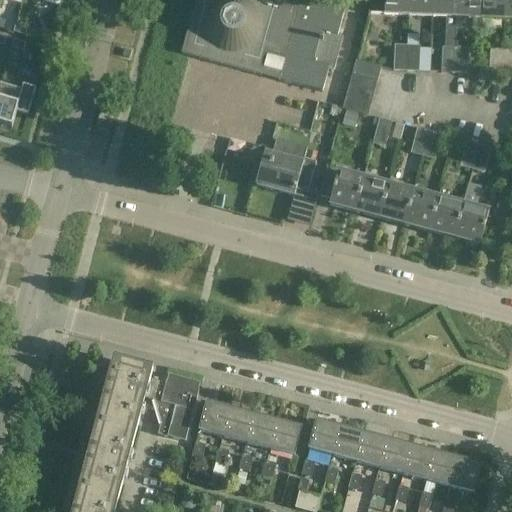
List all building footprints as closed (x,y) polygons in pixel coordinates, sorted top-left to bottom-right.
[(343,39),(338,38),(345,14),(290,0),(196,0),(181,58),(212,66),(324,95),(330,72),(334,73),(343,39)] [(372,0),(369,16),(385,16),(409,17),(409,0),(372,0)] [(434,0),(409,0),(409,17),(434,18),(434,0)] [(457,29),(458,19),(458,0),(434,0),(434,18),(446,19),(445,48),(456,48),(457,48),(457,32),(457,29)] [(482,20),(482,0),(458,0),(458,19),(457,29),(468,30),(468,20),(482,20)] [(482,0),(482,20),(506,21),(506,0),(482,0)] [(25,37),(28,29),(16,26),(14,34),(25,37)] [(12,50),(23,53),(26,45),(14,42),(12,50)] [(395,72),(407,73),(408,46),(396,46),(395,72)] [(421,47),(408,46),(407,73),(419,73),(421,47)] [(442,74),(455,75),(456,48),(445,48),(444,48),(442,74)] [(457,48),(456,48),(455,75),(468,76),(469,49),(457,48)] [(490,77),(503,77),(504,50),(491,50),(490,77)] [(511,50),(504,50),(503,77),(511,77),(511,50)] [(357,62),(353,74),(377,81),(381,72),(381,68),(357,62)] [(374,93),(377,81),(353,74),(350,86),(374,93)] [(0,87),(0,88),(0,126),(12,130),(17,113),(28,116),(36,90),(23,86),(21,93),(0,87)] [(374,93),(350,86),(347,98),(371,105),(374,93)] [(368,118),(371,105),(347,98),(343,112),(368,118)] [(98,130),(108,132),(115,109),(105,107),(98,130)] [(341,124),(355,127),(358,117),(344,113),(341,124)] [(391,124),(378,121),(377,128),(372,147),(384,150),(391,124)] [(429,134),(417,131),(410,157),(422,160),(429,134)] [(441,137),(429,134),(422,160),(434,163),(441,137)] [(478,147),(466,144),(459,170),(472,173),(478,147)] [(491,151),(478,147),(472,173),(484,177),(491,151)] [(264,156),(256,189),(295,200),(296,194),(308,197),(316,165),(304,162),(302,166),(264,156)] [(337,174),(336,176),(327,173),(320,198),(330,201),(328,209),(354,216),(363,181),(337,174)] [(388,188),(363,181),(354,216),(379,222),(388,188)] [(468,186),(462,207),(454,242),(480,249),(489,214),(477,211),(482,190),(468,186)] [(379,222),(404,229),(413,194),(388,188),(379,222)] [(438,201),(413,194),(404,229),(429,236),(438,201)] [(429,236),(454,242),(462,207),(438,201),(429,236)] [(113,361),(96,426),(135,436),(144,399),(149,381),(152,372),(113,361)] [(165,385),(149,381),(144,399),(152,401),(160,428),(157,438),(185,445),(199,392),(165,383),(165,385)] [(223,440),(230,410),(206,404),(198,433),(223,440)] [(254,416),(230,410),(223,440),(246,446),(254,416)] [(270,452),(277,423),(254,416),(246,446),(270,452)] [(301,429),(277,423),(270,452),(294,458),(301,429)] [(332,458),(339,429),(315,423),(308,452),(332,458)] [(96,426),(79,490),(118,500),(135,436),(96,426)] [(363,435),(339,429),(332,458),(356,464),(363,435)] [(379,471),(386,441),(363,435),(356,464),(379,471)] [(410,447),(386,441),(379,471),(402,477),(410,447)] [(195,445),(192,458),(201,461),(205,447),(195,445)] [(426,483),(433,454),(410,447),(402,477),(426,483)] [(219,451),(215,464),(225,467),(228,454),(219,451)] [(457,460),(433,454),(426,483),(450,489),(457,460)] [(243,458),(239,471),(248,473),(252,460),(243,458)] [(457,460),(450,489),(473,496),(481,466),(457,460)] [(305,463),(302,476),(311,479),(314,466),(305,463)] [(267,464),(263,477),(272,480),(276,467),(267,464)] [(329,470),(326,483),(335,486),(338,472),(329,470)] [(240,473),(236,484),(245,486),(248,475),(240,473)] [(353,476),(349,489),(358,492),(361,478),(353,476)] [(305,496),(309,482),(301,480),(297,494),(305,496)] [(376,482),(372,496),(381,498),(385,485),(376,482)] [(399,489),(396,502),(404,505),(408,491),(399,489)] [(72,511),(114,511),(118,500),(79,490),(72,511)] [(297,500),(295,510),(295,511),(298,511),(316,511),(319,501),(305,497),(299,495),(297,500)] [(427,511),(431,498),(422,495),(417,511),(427,511)] [(190,511),(194,510),(196,500),(183,497),(181,507),(184,511),(190,511)] [(447,502),(443,511),(453,511),(455,504),(447,502)]
